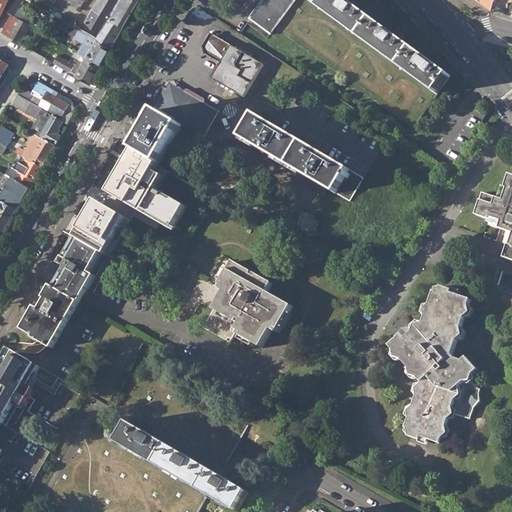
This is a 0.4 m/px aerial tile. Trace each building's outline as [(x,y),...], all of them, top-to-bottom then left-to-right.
[(0,0),(0,19),(5,10),(9,0),(0,0)] [(15,15),(22,0),(9,0),(5,10),(12,14),(15,15)] [(29,0),(49,11),(53,5),(55,1),(52,0),(29,0)] [(98,0),(94,8),(125,26),(139,0),(98,0)] [(275,27),(413,128),(452,76),(348,0),(263,0),(250,19),(271,33),(275,27)] [(478,0),(491,9),(493,0),(478,0)] [(76,18),(53,5),(49,11),(75,25),(76,18)] [(101,33),(98,39),(112,47),(125,26),(94,8),(88,19),(101,33)] [(15,15),(12,14),(3,32),(21,42),(32,24),(15,15)] [(87,58),(101,66),(112,47),(98,39),(80,29),(76,37),(85,43),(79,53),(87,58)] [(264,64),(216,36),(215,36),(210,46),(212,52),(224,59),(213,78),(233,90),(245,98),(264,64)] [(54,62),(71,71),(75,65),(75,64),(58,55),(54,62)] [(101,66),(87,58),(78,75),(89,81),(91,83),(101,66)] [(0,79),(9,65),(0,59),(0,79)] [(152,107),(159,110),(184,125),(205,137),(221,111),(178,86),(169,89),(164,86),(152,107)] [(19,96),(43,109),(49,113),(49,111),(62,118),(70,105),(49,93),(45,101),(24,89),(19,96)] [(14,105),(38,118),(43,110),(43,109),(19,96),(14,105)] [(38,118),(42,121),(48,124),(53,116),(43,110),(38,118)] [(184,125),(159,110),(138,145),(135,150),(160,165),(163,160),(184,125)] [(336,193),(350,169),(273,124),(255,114),(241,138),(336,193)] [(64,122),(53,116),(48,124),(41,137),(56,146),(61,136),(57,134),(64,122)] [(35,134),(41,137),(48,124),(42,121),(35,134)] [(0,129),(0,142),(6,146),(10,140),(12,141),(15,135),(2,126),(0,129)] [(28,159),(43,168),(56,146),(41,137),(35,134),(32,132),(30,135),(35,138),(26,152),(19,148),(16,152),(24,157),(28,159)] [(160,165),(135,150),(110,193),(185,237),(211,196),(160,165)] [(18,167),(22,170),(28,159),(24,157),(18,167)] [(43,168),(28,159),(22,170),(21,171),(19,169),(16,173),(9,169),(6,174),(13,178),(31,189),(43,168)] [(0,186),(6,190),(13,178),(6,174),(4,177),(0,174),(0,186)] [(504,257),(511,259),(511,174),(507,187),(509,187),(505,199),(485,193),(478,214),(491,218),(492,216),(504,220),(501,227),(511,231),(511,241),(511,244),(509,243),(504,257)] [(1,201),(19,210),(31,189),(13,178),(6,190),(1,201)] [(0,213),(12,220),(19,210),(1,201),(0,200),(0,213)] [(99,200),(78,237),(103,252),(112,256),(131,218),(99,200)] [(0,241),(12,220),(0,213),(0,241)] [(68,230),(75,232),(80,218),(72,216),(68,230)] [(79,301),(81,302),(97,274),(92,271),(103,252),(78,237),(67,256),(65,255),(61,262),(68,266),(56,287),(79,301)] [(236,333),(263,348),(273,330),(278,333),(293,306),(267,292),(272,283),(233,261),(219,288),(225,291),(204,327),(231,342),(236,333)] [(511,272),(504,270),(499,283),(511,287),(511,272)] [(35,337),(53,348),(79,301),(56,287),(53,285),(46,297),(43,295),(24,328),(36,335),(35,337)] [(423,436),(442,443),(444,438),(450,431),(448,425),(452,416),(454,414),(456,413),(472,419),(477,406),(483,400),(481,391),(482,388),(479,387),(473,380),(478,371),(480,368),(469,356),(464,360),(457,357),(453,352),(458,338),(464,333),(463,325),(466,316),(472,311),(470,302),(472,298),(452,291),(453,289),(442,285),(436,286),(431,302),(425,307),(427,314),(424,322),(421,325),(417,324),(415,331),(414,331),(407,337),(404,333),(392,344),(397,351),(398,357),(404,359),(413,368),(414,375),(420,377),(423,381),(422,384),(418,386),(420,392),(416,405),(410,409),(412,416),(409,426),(413,428),(411,435),(422,439),(423,436)] [(3,362),(0,367),(0,421),(2,423),(8,426),(21,404),(27,408),(38,389),(32,385),(35,381),(43,367),(11,348),(3,362)] [(117,442),(208,495),(238,511),(249,492),(234,483),(231,482),(194,459),(136,425),(129,421),(125,428),(124,430),(123,433),(120,438),(117,442)]
